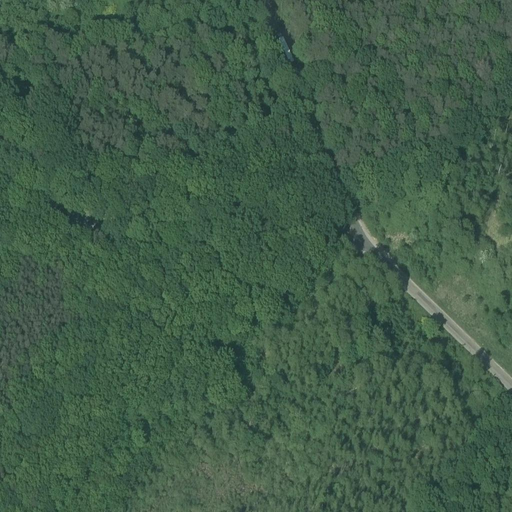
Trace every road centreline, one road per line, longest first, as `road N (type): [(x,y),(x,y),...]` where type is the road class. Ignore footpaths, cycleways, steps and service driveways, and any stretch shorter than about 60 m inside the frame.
road 1 (tertiary): [(348,233),(97,222),(0,185)]
road 2 (track): [(219,230),(0,461)]
road 3 (unclassified): [(348,233),(264,0)]
road 4 (tertiary): [(511,393),(348,233)]
